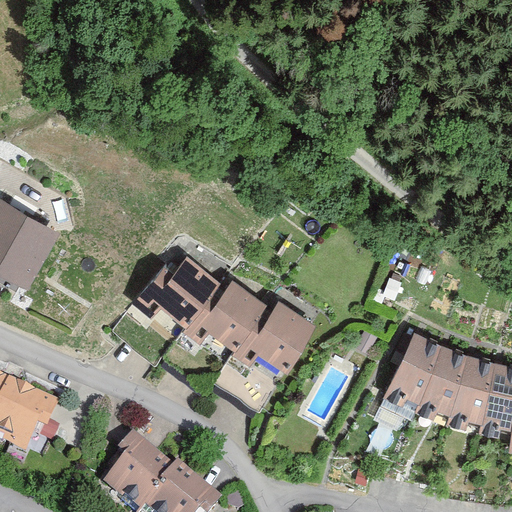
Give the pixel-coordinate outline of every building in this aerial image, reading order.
[(0,204),(0,271),(27,287),(55,237),(0,204)] [(287,372),(312,327),(278,305),(269,322),(260,316),(266,306),(233,284),(224,297),(215,291),(219,285),(187,260),(174,276),(165,269),(135,304),(151,317),(163,307),(188,327),(185,332),(200,343),(208,331),(237,352),(235,355),(250,365),(257,352),(287,372)] [(511,369),(494,367),(468,359),(441,349),(416,337),(386,398),(401,406),(406,398),(421,404),(417,412),(432,419),(436,411),(452,416),(449,425),(464,429),(467,421),(483,423),(481,434),(497,436),(499,429),(511,431),(511,437),(510,452),(511,452),(511,369)] [(46,392),(0,373),(0,432),(25,443),(46,392)] [(133,438),(105,474),(153,511),(194,511),(201,503),(209,509),(221,493),(175,457),(168,465),(133,438)]
